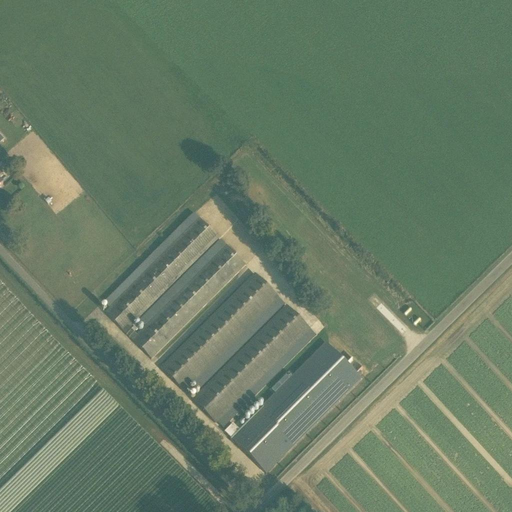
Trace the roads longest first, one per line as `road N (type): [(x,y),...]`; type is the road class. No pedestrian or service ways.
road 1 (unclassified): [(255,510),(0,248)]
road 2 (unclassified): [(255,510),(511,261)]
